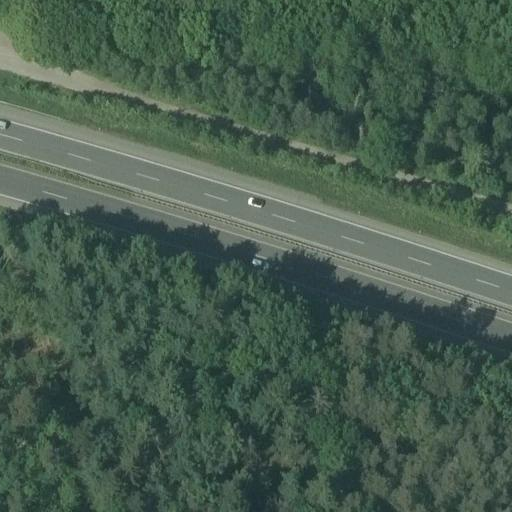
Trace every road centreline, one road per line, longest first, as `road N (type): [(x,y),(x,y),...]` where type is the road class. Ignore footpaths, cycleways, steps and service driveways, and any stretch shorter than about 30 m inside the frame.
road 1 (track): [(511,214),(86,83),(0,45)]
road 2 (motorway): [(0,183),(511,342)]
road 3 (motorway): [(511,290),(0,135)]
